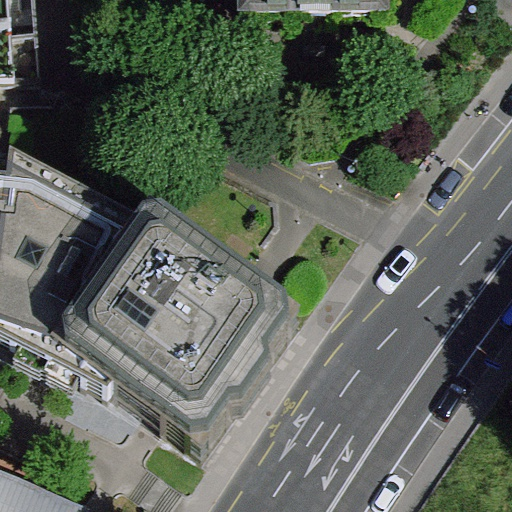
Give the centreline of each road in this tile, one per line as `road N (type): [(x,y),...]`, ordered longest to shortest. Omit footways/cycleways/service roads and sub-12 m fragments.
road 1 (residential): [(466,284),(219,160),(75,75),(63,0)]
road 2 (secondary): [(308,511),(466,284)]
